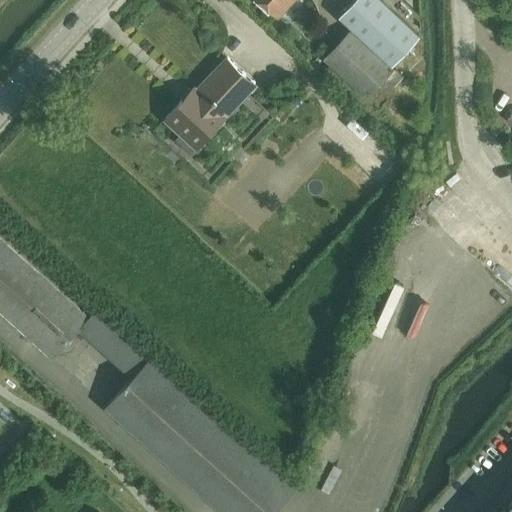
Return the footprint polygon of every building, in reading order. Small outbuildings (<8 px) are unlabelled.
[(261,0),(278,16),(292,0),(261,0)] [(352,0),(339,15),(393,64),(420,34),(382,0),(352,0)] [(326,77),(335,68),(366,96),(378,84),(388,93),(403,76),(393,67),(352,29),(317,68),(326,77)] [(200,144),(256,83),(228,57),(186,104),(182,100),(166,118),(183,133),(186,131),(200,144)] [(511,511),(511,497),(497,511),(511,511)]
